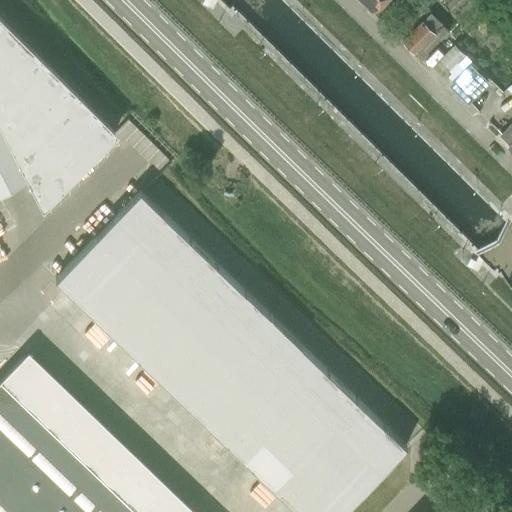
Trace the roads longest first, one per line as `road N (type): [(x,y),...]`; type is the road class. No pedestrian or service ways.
road 1 (primary): [(511,382),(121,0)]
road 2 (unknown): [(1,278),(228,511)]
road 3 (residential): [(342,0),(511,172)]
road 4 (unknown): [(1,278),(128,159)]
